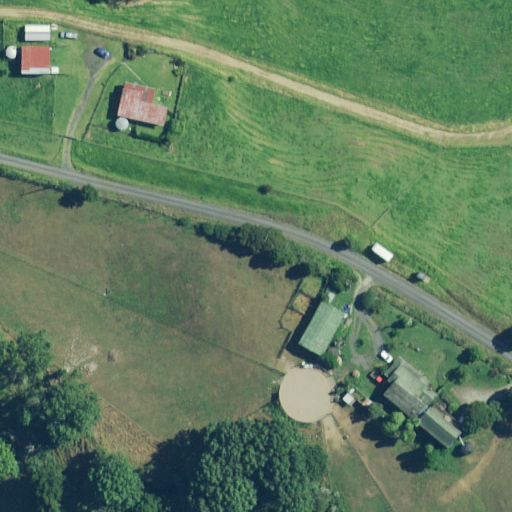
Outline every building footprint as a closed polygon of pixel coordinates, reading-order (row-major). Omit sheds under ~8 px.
[(53,41),(54,26),(27,26),(27,40),(53,41)] [(55,74),(55,47),(25,46),(24,74),(55,74)] [(159,90),(127,83),(120,116),(167,126),(171,107),(156,104),(159,90)] [(348,313),(325,300),(300,344),(324,357),(348,313)] [(419,375),(401,359),(385,376),(394,384),(385,394),(414,421),(438,394),(418,376),(419,375)] [(362,404),(367,397),(353,386),(348,392),(362,404)] [(367,397),(362,404),(372,412),(378,405),(367,397)] [(468,427),(438,402),(420,424),(450,449),(468,427)]
